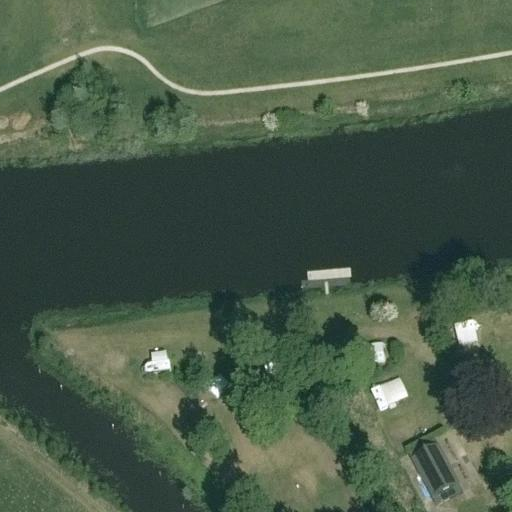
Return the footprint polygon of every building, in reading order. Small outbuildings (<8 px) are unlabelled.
[(511,319),(502,321),(504,343),(511,342),(511,319)] [(482,327),(460,330),(462,353),(485,350),(482,327)] [(374,379),(390,375),(385,356),(370,359),(374,379)] [(225,381),(223,357),(205,358),(207,383),(225,381)] [(384,399),(391,414),(409,407),(402,391),(384,399)] [(406,431),(397,437),(408,454),(418,447),(406,431)] [(460,487),(439,448),(412,462),(434,502),(460,487)]
